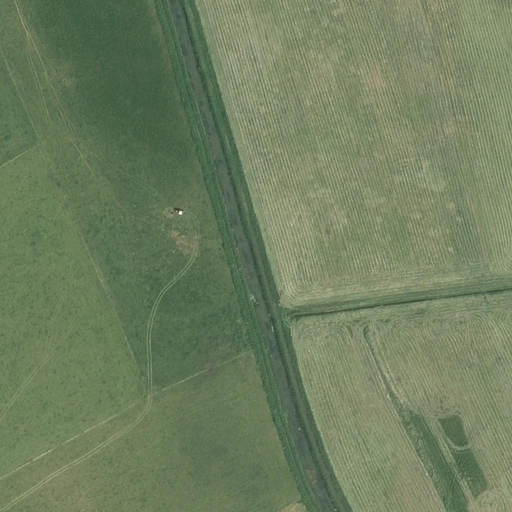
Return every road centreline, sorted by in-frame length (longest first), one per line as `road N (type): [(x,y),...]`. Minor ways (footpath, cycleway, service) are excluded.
road 1 (track): [(312,511),(263,371),(159,0)]
road 2 (track): [(185,0),(337,511)]
